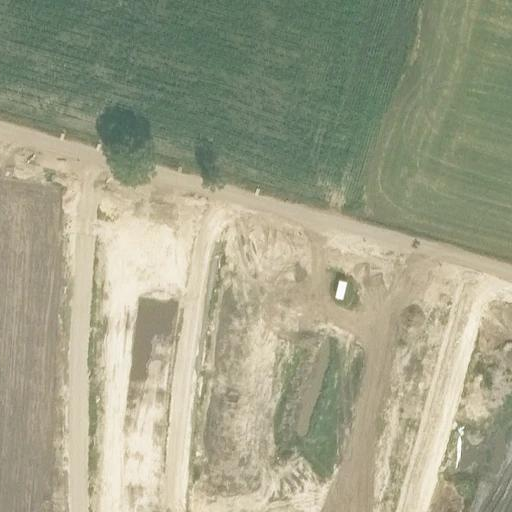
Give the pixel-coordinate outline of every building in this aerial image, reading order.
[(511,316),(502,314),(494,343),(511,347),(511,361),(511,362),(511,316)] [(216,350),(208,408),(246,413),(254,356),(270,359),(273,335),(239,326),(235,352),(216,350)] [(372,371),(365,397),(377,400),(368,432),(397,440),(403,416),(407,417),(412,399),(400,396),(404,380),(372,371)] [(0,471),(32,471),(32,455),(36,455),(36,441),(41,441),(41,415),(35,415),(35,401),(0,401),(0,471)] [(207,471),(200,502),(217,506),(216,509),(229,511),(236,511),(237,509),(249,511),(253,511),(257,494),(276,498),(282,465),(242,457),(238,477),(207,471)] [(349,460),(339,497),(350,501),(347,511),(382,511),(385,504),(383,504),(387,487),(368,481),(372,466),(349,460)] [(494,511),(498,498),(475,492),(469,511),(457,511),(444,508),(442,511),(494,511)]
